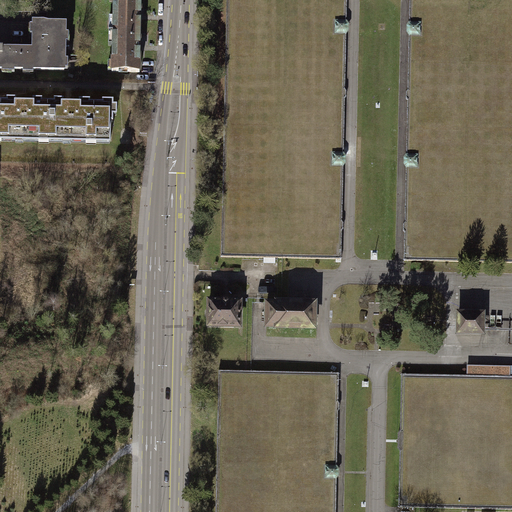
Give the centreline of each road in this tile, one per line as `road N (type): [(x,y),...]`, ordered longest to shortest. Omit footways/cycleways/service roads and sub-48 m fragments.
road 1 (secondary): [(177,56),(155,242),(149,511)]
road 2 (secondary): [(169,511),(184,89),(177,56)]
